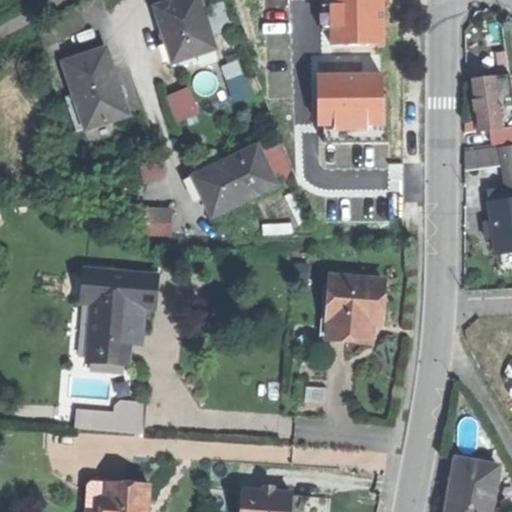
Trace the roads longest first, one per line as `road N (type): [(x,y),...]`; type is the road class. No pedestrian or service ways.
road 1 (tertiary): [(447,0),(441,303)]
road 2 (tertiary): [(441,303),(408,511)]
